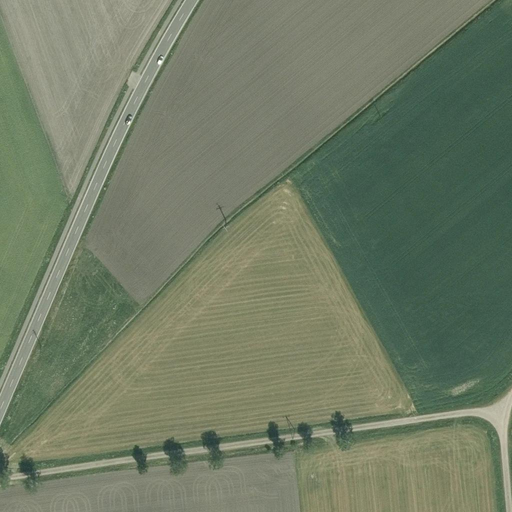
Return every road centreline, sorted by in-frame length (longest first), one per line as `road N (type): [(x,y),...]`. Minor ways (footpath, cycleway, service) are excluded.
road 1 (residential): [(495,416),(0,478)]
road 2 (tertiary): [(0,406),(129,109),(194,0)]
